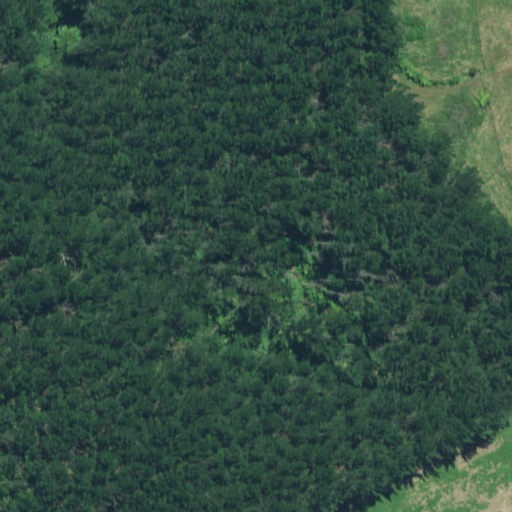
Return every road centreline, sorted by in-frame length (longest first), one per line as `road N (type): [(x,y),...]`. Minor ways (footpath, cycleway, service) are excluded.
road 1 (unclassified): [(376,0),(394,89),(511,248)]
road 2 (unclassified): [(511,395),(296,511)]
